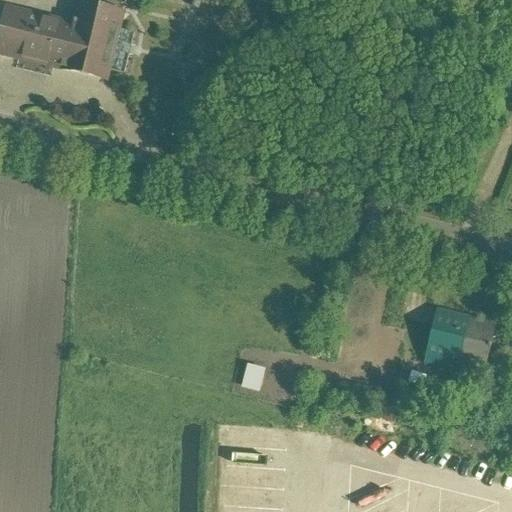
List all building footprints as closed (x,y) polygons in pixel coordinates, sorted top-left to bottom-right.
[(74,0),(69,22),(5,6),(0,26),(0,56),(107,83),(124,12),(75,0),(74,0)] [(496,325),(436,310),(421,369),(458,378),(460,368),(483,374),(496,325)] [(246,362),(240,386),(258,391),(265,368),(246,362)] [(258,500),(258,456),(225,456),(225,499),(258,500)] [(349,511),(386,511),(377,489),(345,502),(349,511)]
